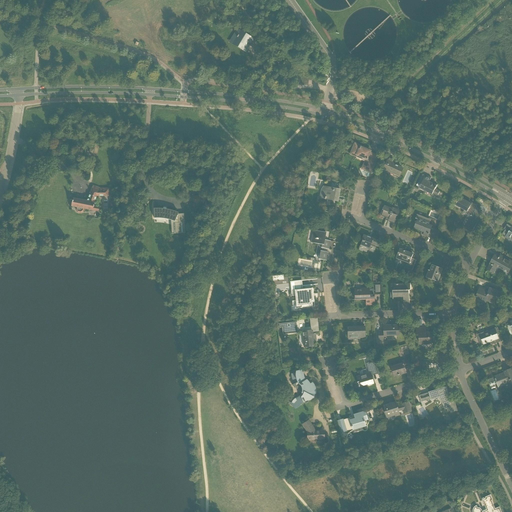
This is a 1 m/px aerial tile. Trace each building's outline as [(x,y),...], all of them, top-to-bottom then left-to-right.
[(232,44),(245,52),(254,39),(240,31),(232,44)] [(354,145),(352,149),(351,151),(352,151),(350,154),(356,157),(357,155),(366,159),(363,167),(368,169),(367,171),(371,172),(377,156),(369,153),(370,151),(365,149),(366,148),(355,144),(354,145)] [(388,158),(386,162),(383,169),(399,176),(402,169),(397,167),(397,166),(395,165),(395,166),(392,164),(394,160),(388,158)] [(420,187),(419,188),(432,195),(433,194),(437,196),(440,191),(436,189),(436,188),(436,187),(437,185),(429,181),(431,178),(426,175),(421,184),(420,187)] [(72,201),(71,206),(76,207),(77,207),(77,210),(78,211),(80,212),(82,211),(83,208),(84,209),(93,210),(94,205),(95,202),(97,196),(110,196),(110,188),(100,188),(93,185),(87,201),(82,200),(82,197),(79,197),(79,199),(73,198),(73,201),(72,201)] [(326,199),(332,200),(337,201),(340,190),(323,187),(321,190),(319,198),(324,199),(325,197),(326,197),(326,199)] [(460,197),(457,201),(456,204),(467,211),(466,213),(468,215),(461,227),(468,231),(477,217),(472,214),(477,207),(460,197)] [(335,214),(341,215),(343,206),(337,204),(335,214)] [(385,220),(388,221),(393,223),(396,216),(397,216),(399,211),(393,208),(392,209),(384,206),(382,211),(383,211),(381,216),(386,218),(385,220)] [(173,221),(174,223),(175,231),(175,234),(185,233),(185,232),(184,215),(177,216),(178,213),(176,212),(162,209),(155,209),(153,209),(154,213),(154,218),(157,218),(172,220),(172,221),(173,221)] [(427,218),(417,214),(416,218),(418,219),(414,228),(422,231),(421,232),(424,233),(423,235),(434,239),(437,230),(431,228),(432,225),(426,223),(427,218)] [(505,237),(509,240),(511,242),(511,228),(508,232),(505,230),(503,234),(505,236),(505,237)] [(328,252),(320,251),(321,248),(329,250),(329,249),(330,241),(331,241),(324,240),(326,233),(313,230),(313,231),(311,242),(311,243),(318,244),(316,253),(320,254),(318,259),(327,261),(326,260),(328,253),(328,252)] [(379,247),(379,246),(381,242),(363,235),(361,241),(362,241),(360,245),(369,248),(370,246),(375,247),(376,246),(379,247)] [(400,249),(396,259),(409,264),(407,268),(412,270),(416,260),(415,262),(410,261),(413,254),(400,249)] [(493,273),(497,265),(503,268),(502,270),(505,271),(507,271),(506,272),(508,273),(511,266),(511,260),(501,255),(499,257),(495,255),(490,264),(491,264),(487,270),(493,273)] [(312,258),(312,270),(321,270),(321,264),(318,264),(318,261),(315,261),(315,258),(312,258)] [(427,275),(427,277),(432,279),(433,280),(438,281),(439,279),(441,280),(446,267),(441,265),(439,268),(437,267),(438,265),(433,263),(432,267),(431,266),(429,270),(429,271),(427,275)] [(294,281),(301,281),(301,279),(290,280),(290,284),(291,290),(291,295),(296,295),(294,281)] [(296,301),(294,301),(295,309),(302,308),(302,305),(311,304),(311,301),(312,301),(312,299),(310,299),(310,294),(312,294),(311,288),(302,289),(301,281),(294,281),(296,295),(296,299),(296,301)] [(410,283),(410,284),(395,284),(395,283),(395,291),(393,291),(393,299),(394,299),(393,297),(403,297),(404,303),(410,303),(409,290),(411,290),(411,283),(410,283)] [(360,289),(355,289),(355,300),(366,300),(366,305),(374,305),(374,300),(374,295),(373,295),(369,295),(369,289),(360,289)] [(486,302),(487,301),(493,304),(498,292),(490,289),(489,292),(480,289),(475,301),(476,299),(486,302)] [(297,321),(282,323),(283,330),(283,334),(297,333),(296,329),(297,328),(298,328),(299,328),(299,329),(300,329),(301,329),(301,330),(302,330),(302,331),(302,332),(304,348),(309,347),(314,346),(313,342),(313,341),(315,340),(314,335),(313,335),(313,334),(312,333),(319,332),(318,326),(317,318),(312,318),(310,318),(311,327),(305,328),(304,319),(296,320),(297,321)] [(379,331),(380,336),(380,341),(387,341),(387,335),(400,335),(399,325),(385,326),(385,331),(379,331)] [(360,339),(359,338),(364,338),(364,327),(363,327),(364,328),(359,328),(359,327),(359,328),(357,328),(357,326),(357,327),(353,327),(353,326),(353,328),(347,328),(348,339),(352,339),(352,338),(359,338),(359,339),(360,339)] [(417,338),(412,338),(412,345),(420,344),(420,342),(429,342),(429,344),(434,344),(434,339),(435,339),(435,337),(434,337),(434,333),(426,333),(425,328),(416,328),(417,335),(417,338)] [(482,341),(484,344),(487,343),(490,342),(490,343),(493,342),(494,343),(502,340),(497,328),(477,336),(479,342),(482,341)] [(391,367),(394,376),(406,373),(405,369),(410,367),(408,360),(399,362),(400,365),(391,367)] [(370,373),(361,376),(356,377),(358,382),(356,382),(357,383),(358,383),(359,386),(367,384),(368,385),(373,383),(371,375),(378,372),(378,374),(379,374),(375,361),(367,364),(370,373)] [(488,380),(489,382),(490,386),(497,384),(498,387),(509,383),(510,386),(511,384),(511,374),(510,370),(511,370),(511,369),(505,372),(505,374),(501,375),(500,375),(495,377),(488,380)] [(292,403),(292,405),(295,408),(296,407),(297,407),(298,406),(299,405),(300,404),(300,405),(301,404),(300,404),(303,401),(304,402),(304,403),(305,403),(306,403),(307,403),(308,403),(308,402),(308,401),(309,401),(308,400),(310,399),(311,399),(312,398),(313,397),(314,396),(315,394),(315,393),(315,391),(315,389),(314,388),(314,386),(313,385),(312,383),(311,384),(312,384),(309,385),(307,382),(308,382),(306,380),(305,381),(304,379),(303,377),(303,376),(303,374),(303,373),(303,371),(303,370),(296,372),(296,374),(292,375),(292,379),(294,381),(295,383),(292,385),(293,386),(294,385),(298,383),(301,385),(301,386),(302,388),(302,389),(302,390),(302,391),(302,392),(300,392),(302,393),(295,399),(294,400),(293,401),(292,402),(292,403)] [(448,405),(451,413),(457,411),(454,401),(449,403),(445,396),(449,395),(446,387),(441,389),(439,386),(433,390),(434,391),(428,392),(428,393),(419,396),(421,402),(430,399),(431,400),(438,398),(444,407),(448,405)] [(384,406),(388,418),(395,416),(396,417),(401,415),(399,411),(403,410),(405,414),(412,411),(409,402),(402,404),(403,405),(398,407),(396,402),(384,406)] [(343,419),(336,421),(340,434),(347,432),(347,431),(352,429),(353,430),(362,427),(365,426),(363,420),(367,419),(365,412),(354,415),(354,417),(352,418),(352,417),(343,420),(343,419)] [(302,425),(307,431),(307,440),(324,439),(324,431),(315,432),(308,421),(302,425)] [(501,511),(499,507),(495,509),(492,500),(490,495),(485,497),(486,498),(485,499),(484,498),(483,498),(483,499),(482,499),(482,500),(486,508),(481,510),(481,509),(480,508),(479,508),(478,508),(477,508),(477,509),(476,509),(476,510),(475,510),(475,511),(476,511),(475,511),(501,511)]
